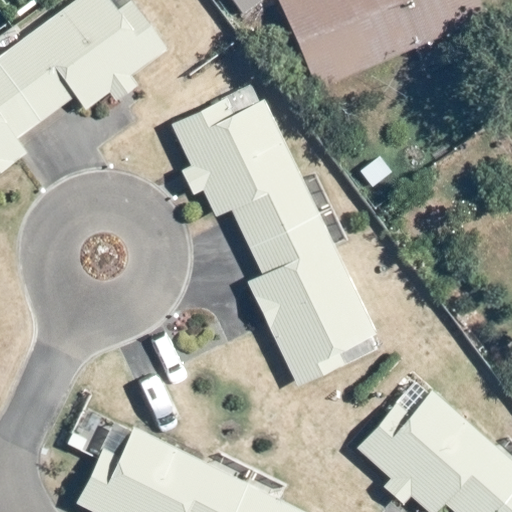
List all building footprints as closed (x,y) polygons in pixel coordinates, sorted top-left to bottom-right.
[(86,107),(107,91),(114,101),(138,83),(131,73),(165,48),(129,0),(72,0),(0,53),(0,170),(26,152),(17,139),(76,95),(86,107)] [(227,0),(239,16),(260,0),(227,0)] [(283,0),(318,84),(410,45),(420,70),(464,51),(454,27),(487,13),(481,0),(283,0)] [(248,278),(294,373),(298,383),(382,342),(371,321),(264,98),(236,111),(228,93),(173,119),(194,162),(182,167),(194,194),(206,188),(218,213),(233,209),(263,271),(248,278)] [(356,445),(389,473),(380,483),(404,504),(413,494),(433,511),(437,511),(446,502),(457,511),(511,511),(511,457),(417,375),(356,445)] [(308,511),(134,425),(119,453),(105,446),(78,500),(101,511),(308,511)]
